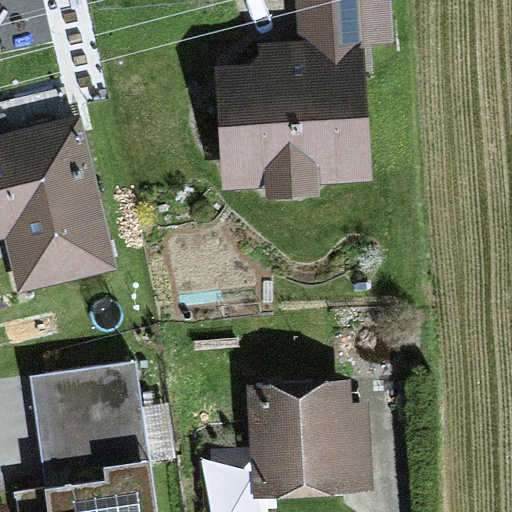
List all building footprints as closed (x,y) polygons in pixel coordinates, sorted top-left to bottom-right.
[(366,59),(365,41),(385,39),(382,0),(302,0),(304,20),(309,19),(312,59),(292,61),(283,54),(267,54),(257,66),(258,78),(228,80),(235,175),(273,172),(274,189),(314,186),(312,170),(360,167),(353,60),(366,59)] [(62,88),(0,102),(0,233),(14,230),(25,278),(103,260),(62,88)] [(147,444),(135,360),(45,372),(53,435),(88,430),(91,452),(147,444)] [(268,482),(369,476),(366,422),(338,424),(336,392),(263,396),(268,482)] [(144,511),(139,473),(15,490),(18,511),(144,511)]
